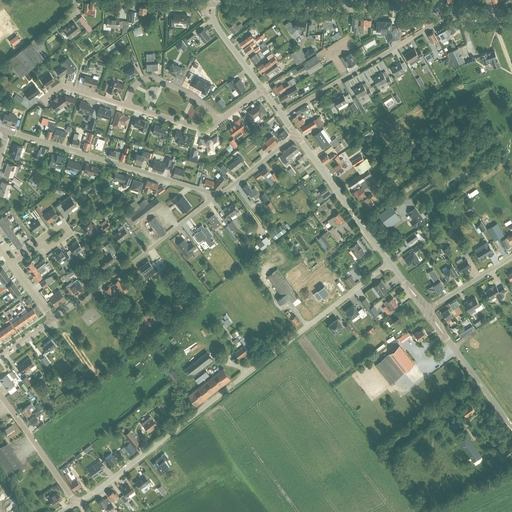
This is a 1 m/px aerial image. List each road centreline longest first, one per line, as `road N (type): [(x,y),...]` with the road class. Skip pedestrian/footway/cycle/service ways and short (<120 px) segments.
road 1 (residential): [(76,502),(389,262)]
road 2 (residential): [(211,192),(7,131)]
road 3 (residential): [(52,319),(211,192)]
road 4 (residential): [(281,115),(437,22),(440,12)]
road 5 (tertiary): [(250,0),(440,12)]
road 6 (tertiary): [(389,262),(295,134)]
road 7 (residential): [(76,502),(0,396)]
road 8 (residential): [(220,120),(193,96),(151,78),(134,86),(126,105)]
